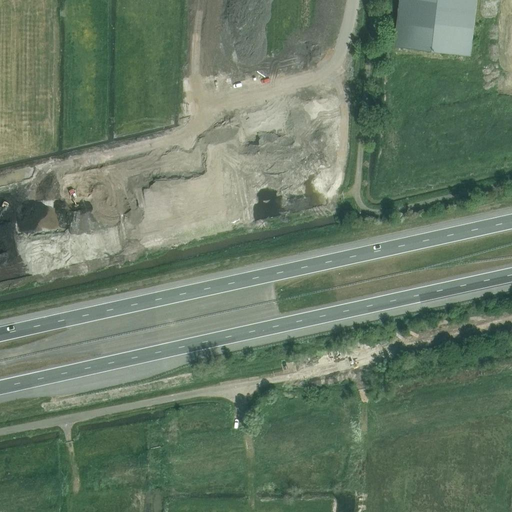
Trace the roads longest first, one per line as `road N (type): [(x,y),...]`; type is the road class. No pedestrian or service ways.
road 1 (motorway): [(511,221),(0,334)]
road 2 (motorway): [(0,387),(511,275)]
road 3 (unclassified): [(0,431),(352,358)]
